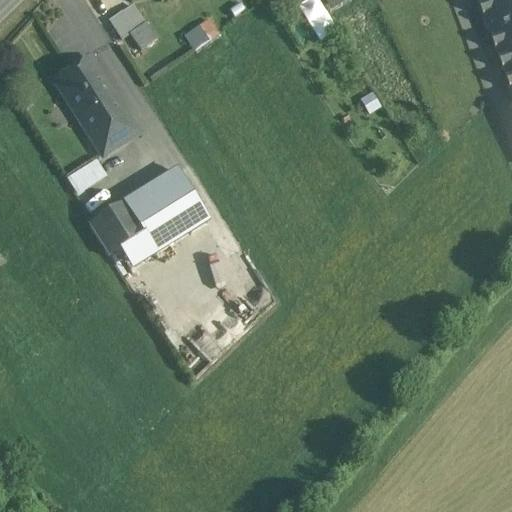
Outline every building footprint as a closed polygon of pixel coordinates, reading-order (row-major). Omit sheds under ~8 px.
[(290,0),(296,9),(310,0),(290,0)] [(349,0),(322,0),(331,14),(351,2),(349,0)] [(511,0),(476,0),(511,96),(511,0)] [(132,7),(108,24),(121,43),(145,27),(132,7)] [(207,22),(183,39),(194,55),(218,38),(207,22)] [(89,62),(54,84),(89,140),(98,134),(124,117),(89,62)] [(124,117),(98,134),(111,154),(137,137),(124,117)] [(77,196),(103,178),(94,164),(67,182),(77,196)] [(176,174),(124,206),(143,237),(144,236),(195,205),(176,174)] [(195,205),(144,236),(156,257),(207,225),(195,205)] [(124,206),(88,229),(108,259),(143,237),(124,206)]
